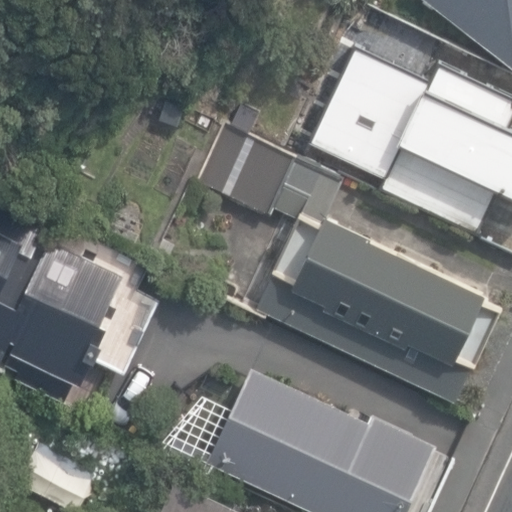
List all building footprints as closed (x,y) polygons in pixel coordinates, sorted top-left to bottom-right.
[(511,0),(431,0),(511,63),(511,0)] [(415,149),(485,182),(502,145),(511,149),(511,80),(384,21),(381,27),(363,18),(349,48),(366,56),(364,61),(423,88),(400,139),(416,146),(415,149)] [(256,108),(283,123),(306,80),(280,65),(256,108)] [(162,117),(179,123),(185,106),(167,100),(162,117)] [(258,304),(458,396),(500,304),(484,296),(487,290),(371,237),(373,233),(328,212),(345,173),(383,191),(401,153),(338,124),(321,161),(230,119),(203,179),(273,211),(275,206),(298,217),(258,304)] [(0,358),(8,362),(77,394),(97,349),(119,359),(152,288),(131,278),(137,264),(68,232),(0,201),(0,358)] [(208,460),(324,511),(406,511),(441,436),(374,407),(370,416),(251,363),(208,460)] [(3,474),(31,484),(43,451),(3,436),(0,444),(0,456),(9,459),(3,474)] [(160,511),(258,511),(178,475),(160,511)]
